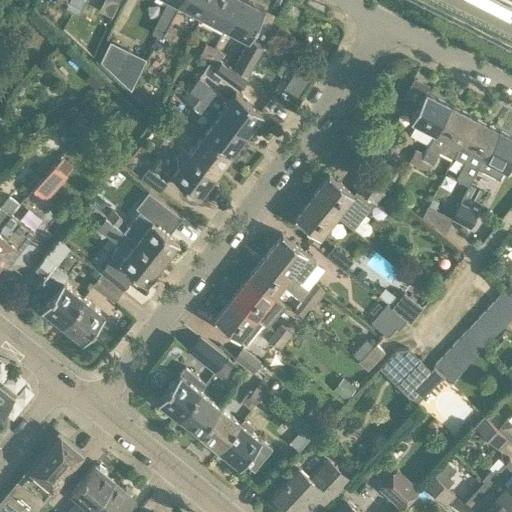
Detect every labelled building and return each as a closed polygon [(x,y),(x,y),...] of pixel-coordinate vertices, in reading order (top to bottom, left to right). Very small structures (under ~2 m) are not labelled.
[(77,0),(67,0),(64,7),(72,11),(77,0)] [(167,0),(165,5),(175,11),(178,4),(179,4),(181,0),(167,0)] [(181,0),(179,4),(202,16),(210,0),(181,0)] [(210,0),(202,16),(225,28),(239,0),(210,0)] [(247,0),(239,0),(225,28),(248,40),(264,8),(247,0)] [(158,18),(151,32),(160,36),(163,37),(169,24),(168,24),(158,18)] [(169,24),(163,37),(169,41),(176,28),(169,24)] [(110,40),(100,60),(130,88),(145,58),(110,40)] [(244,78),(262,48),(248,40),(232,67),(218,59),(222,53),(214,49),(207,62),(216,68),(219,62),(244,78)] [(207,62),(214,49),(206,43),(198,56),(207,62)] [(309,60),(321,64),(325,52),(313,48),(309,60)] [(207,62),(202,71),(218,82),(221,78),(238,88),(244,78),(219,62),(216,68),(207,62)] [(85,79),(95,88),(100,81),(90,73),(85,79)] [(192,92),(247,134),(263,112),(234,91),(228,99),(210,85),(206,90),(195,81),(188,90),(192,92)] [(212,120),(202,132),(231,154),(247,134),(192,92),(188,90),(183,97),(192,106),(212,120)] [(409,162),(418,166),(449,104),(424,92),(410,121),(416,124),(410,136),(428,145),(424,152),(416,148),(409,162)] [(459,146),(474,117),(449,104),(418,166),(426,170),(430,162),(433,164),(439,151),(452,158),(458,146),(459,146)] [(474,117),(459,146),(458,146),(452,158),(463,163),(455,179),(469,185),(478,167),(478,168),(498,129),(474,117)] [(83,126),(76,118),(69,124),(76,133),(83,126)] [(158,130),(169,139),(174,131),(163,123),(158,130)] [(169,139),(158,130),(157,131),(154,129),(148,138),(163,148),(169,139)] [(511,162),(511,135),(498,129),(478,168),(500,178),(504,169),(508,171),(511,162)] [(202,132),(187,153),(215,175),(231,154),(202,132)] [(177,166),(171,174),(200,196),(215,175),(187,153),(180,148),(176,154),(177,166)] [(396,168),(385,162),(380,173),(390,179),(396,168)] [(44,198),(66,174),(54,164),(33,188),(34,189),(21,204),(30,212),(43,197),(44,198)] [(141,178),(160,192),(167,183),(148,168),(141,178)] [(312,196),(351,226),(368,204),(372,199),(356,186),(351,192),(329,174),(312,196)] [(372,199),(376,202),(385,191),(364,176),(356,186),(372,199)] [(0,227),(11,214),(10,213),(17,204),(19,205),(19,204),(9,196),(0,206),(0,227)] [(351,226),(312,196),(295,218),(320,238),(336,216),(351,227),(351,226)] [(11,214),(19,205),(17,204),(10,213),(11,214),(0,227),(0,260),(2,259),(9,264),(34,232),(11,214)] [(446,232),(452,220),(451,220),(453,217),(428,205),(423,217),(446,232)] [(459,205),(452,220),(470,229),(477,214),(459,205)] [(112,209),(105,217),(117,227),(124,218),(112,209)] [(122,230),(134,240),(161,262),(178,241),(151,219),(139,209),(122,230)] [(308,253),(298,246),(283,233),(265,256),(299,283),(317,261),(307,254),(308,253)] [(110,253),(118,259),(146,282),(161,262),(134,240),(133,240),(125,234),(110,253)] [(59,240),(35,269),(43,276),(35,286),(50,298),(42,308),(62,324),(83,297),(63,281),(68,275),(56,265),(69,248),(59,240)] [(308,290),(299,283),(265,256),(248,276),(273,296),(282,285),(300,300),(308,290)] [(111,262),(102,273),(121,289),(130,278),(111,262)] [(121,289),(102,273),(101,273),(92,283),(114,301),(122,290),(121,289)] [(264,323),(263,324),(267,327),(284,306),(272,296),(273,296),(248,276),(232,298),(264,323)] [(316,283),(310,291),(320,299),(326,291),(316,283)] [(384,287),(377,296),(386,303),(389,305),(396,296),(384,287)] [(310,291),(304,299),(312,306),(313,307),(320,299),(310,291)] [(511,299),(503,291),(494,300),(511,317),(511,316),(511,299)] [(423,307),(405,292),(392,307),(410,322),(423,307)] [(83,297),(62,324),(81,340),(103,313),(83,297)] [(264,323),(232,298),(214,320),(245,344),(262,323),(263,324),(264,323)] [(511,317),(494,300),(485,310),(503,326),(511,317)] [(398,330),(407,320),(410,323),(410,322),(392,307),(389,305),(386,303),(371,321),(387,336),(395,327),(398,330)] [(477,319),(494,335),(503,326),(485,310),(477,319)] [(477,319),(468,328),(486,345),(494,335),(477,319)] [(286,340),(292,333),(280,324),(274,331),(286,340)] [(95,333),(105,341),(111,334),(101,326),(95,333)] [(468,328),(459,337),(477,354),(486,345),(468,328)] [(286,340),(274,331),(268,339),(279,348),(286,340)] [(188,350),(203,362),(214,348),(199,336),(188,350)] [(468,363),(477,354),(459,337),(451,347),(468,363)] [(384,352),(375,343),(358,361),(367,370),(384,352)] [(252,373),(262,361),(243,346),(233,357),(252,373)] [(451,347),(442,356),(460,372),(468,363),(451,347)] [(379,367),(395,384),(420,359),(411,350),(408,349),(396,349),(379,367)] [(433,367),(443,376),(444,375),(451,382),(460,372),(442,356),(433,365),(434,366),(433,367)] [(430,369),(420,359),(395,384),(416,404),(443,376),(433,367),(430,369)] [(223,360),(214,371),(222,378),(231,366),(223,360)] [(200,389),(205,383),(186,367),(159,401),(179,416),(200,389)] [(343,377),(332,391),(345,401),(356,388),(343,377)] [(0,411),(13,395),(0,384),(0,411)] [(247,398),(255,404),(264,393),(257,386),(247,398)] [(179,416),(199,432),(220,405),(200,389),(179,416)] [(263,410),(272,399),(264,393),(255,404),(263,410)] [(219,449),(241,422),(220,405),(199,432),(219,449)] [(484,416),(474,427),(499,449),(508,438),(498,429),(484,416)] [(498,429),(508,438),(511,441),(511,422),(507,418),(498,429)] [(241,422),(219,449),(239,465),(261,437),(241,422)] [(290,443),(291,444),(298,451),(312,436),(304,428),(290,443)] [(0,511),(36,511),(56,490),(52,487),(80,453),(59,435),(0,506),(0,511)] [(293,511),(301,511),(316,496),(326,505),(350,478),(327,457),(311,475),(299,465),(273,494),(293,511)] [(481,478),(511,505),(511,467),(506,462),(495,473),(490,468),(481,478)] [(67,511),(87,511),(114,480),(105,474),(106,470),(99,464),(96,466),(94,465),(69,493),(78,500),(67,511)] [(401,508),(419,488),(397,467),(378,487),(401,508)] [(456,495),(432,473),(422,484),(446,505),(456,495)] [(511,511),(511,505),(481,478),(489,485),(479,495),(472,489),(464,499),(478,511),(511,511)] [(123,488),(114,480),(87,511),(120,511),(134,497),(131,495),(133,492),(125,486),(123,488)] [(361,511),(347,498),(333,511),(361,511)]
